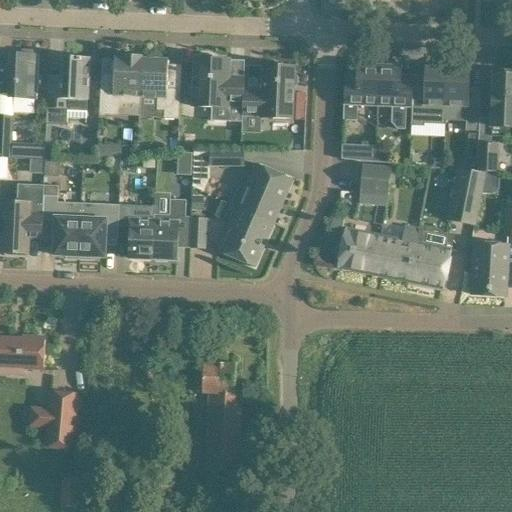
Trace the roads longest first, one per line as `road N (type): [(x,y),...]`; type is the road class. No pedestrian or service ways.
road 1 (residential): [(0,17),(298,30)]
road 2 (residential): [(0,283),(288,294)]
road 3 (residential): [(288,294),(298,247),(322,200),(328,32)]
road 4 (residential): [(289,319),(511,321)]
road 5 (residential): [(286,511),(289,319)]
road 6 (residential): [(328,32),(511,39)]
